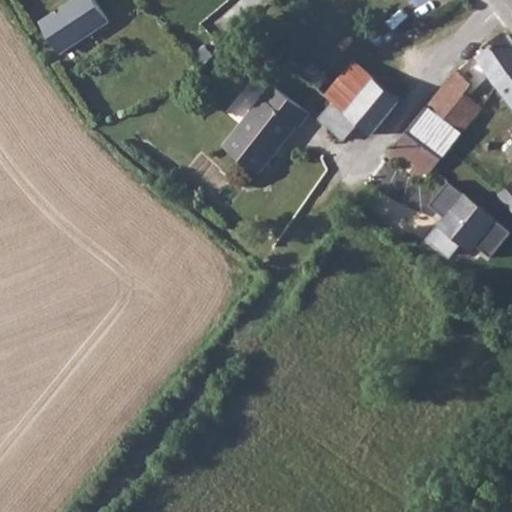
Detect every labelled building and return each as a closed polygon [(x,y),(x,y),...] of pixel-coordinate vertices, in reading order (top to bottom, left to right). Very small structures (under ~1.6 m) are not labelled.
[(38,22),(58,55),(107,23),(92,0),(70,0),(71,1),(38,22)] [(497,84),(497,85),(511,73),(511,38),(511,37),(508,33),(501,33),(482,46),(484,51),(478,55),(497,84)] [(355,60),(325,95),(332,101),(341,109),(359,124),(372,136),(387,116),(407,94),(403,90),(397,96),(355,60)] [(429,105),(463,133),(483,107),(466,92),(473,82),(459,70),(429,105)] [(511,73),(497,85),(511,105),(511,73)] [(274,84),(225,146),(259,173),(296,124),(300,127),(310,112),(274,84)] [(341,109),(332,101),(319,118),(345,140),(359,124),(341,109)] [(408,129),(389,153),(425,182),(463,133),(429,105),(408,129)] [(492,258),(511,233),(511,232),(449,181),(430,205),(446,218),(429,238),(451,256),(462,243),(472,251),(476,246),(492,258)] [(511,181),(499,194),(511,208),(511,181)] [(511,299),(502,310),(502,322),(505,324),(511,323),(511,299)]
